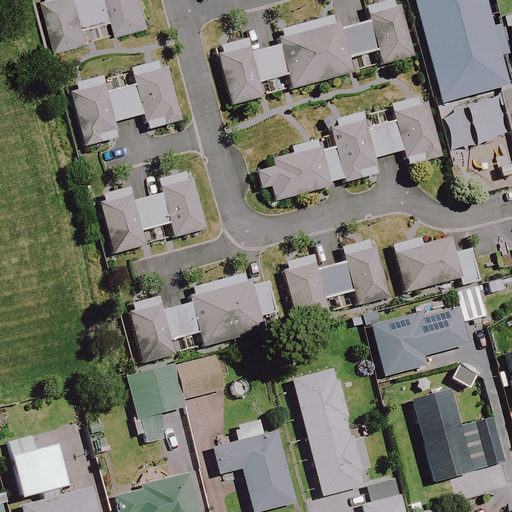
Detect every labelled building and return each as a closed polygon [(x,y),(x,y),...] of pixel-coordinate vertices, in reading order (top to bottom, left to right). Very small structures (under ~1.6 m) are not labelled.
[(40,0),(53,51),(84,43),(80,27),(109,20),(113,36),(146,27),(139,0),(40,0)] [(405,0),(436,104),(511,82),(487,0),(405,0)] [(244,48),(211,57),(224,107),(259,98),(255,82),(280,76),(284,91),(348,74),(344,59),(372,52),(376,67),(409,58),(396,8),(363,17),(364,24),(337,31),(336,24),(273,40),(275,48),(246,56),(244,48)] [(100,87),(67,94),(80,146),(93,142),(91,135),(110,131),(107,122),(137,115),(139,123),(159,118),(161,126),(174,123),(161,71),(129,79),(131,86),(101,94),(100,87)] [(493,98),(441,111),(451,152),(503,139),(493,98)] [(437,159),(422,105),(387,114),(390,124),(362,131),(359,122),(323,131),(328,149),(315,153),(314,149),(268,161),(270,169),(254,174),(258,191),(266,189),(270,203),(373,175),(369,160),(398,152),(402,168),(437,159)] [(125,195),(92,203),(105,254),(136,246),(133,231),(162,223),(166,239),(199,231),(186,180),(154,188),(156,195),(126,202),(125,195)] [(388,253),(398,293),(453,280),(455,287),(473,283),(465,251),(450,254),(446,239),(388,253)] [(311,263),(278,271),(291,322),(322,314),(319,298),(348,291),(352,307),(385,299),(372,248),(340,255),(342,263),(312,270),(311,263)] [(154,306),(123,314),(136,363),(168,355),(165,340),(193,333),(197,347),(272,328),(261,286),(248,289),(247,283),(185,298),(187,306),(156,314),(154,306)] [(465,346),(456,311),(418,321),(417,316),(367,329),(380,379),(422,368),(419,358),(465,346)] [(511,355),(503,357),(511,399),(511,355)] [(170,367),(179,402),(220,392),(212,357),(170,367)] [(179,402),(170,367),(125,378),(135,420),(129,421),(134,440),(139,439),(141,446),(163,441),(157,417),(181,411),(179,402)] [(348,444),(329,372),(316,375),(288,382),(318,499),(357,489),(354,475),(366,471),(358,441),(348,444)] [(456,428),(446,393),(407,403),(430,485),(500,466),(487,419),(456,428)] [(260,438),(256,423),(231,430),(235,445),(211,451),(217,477),(238,471),(248,511),(266,511),(293,505),(274,434),(260,438)] [(32,453),(29,440),(5,445),(15,501),(61,493),(53,449),(32,453)] [(193,511),(187,478),(136,488),(137,493),(113,498),(115,511),(193,511)] [(93,511),(88,493),(23,511),(93,511)] [(399,511),(396,498),(359,507),(359,511),(399,511)]
